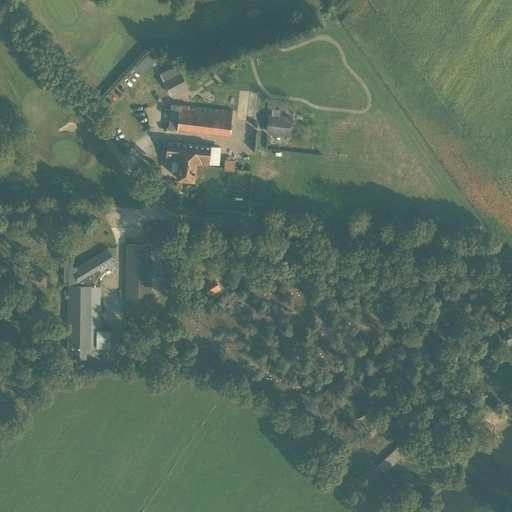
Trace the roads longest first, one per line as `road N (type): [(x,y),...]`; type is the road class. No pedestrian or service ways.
road 1 (unclassified): [(511,266),(465,253),(152,213),(10,0)]
road 2 (track): [(0,214),(152,213)]
